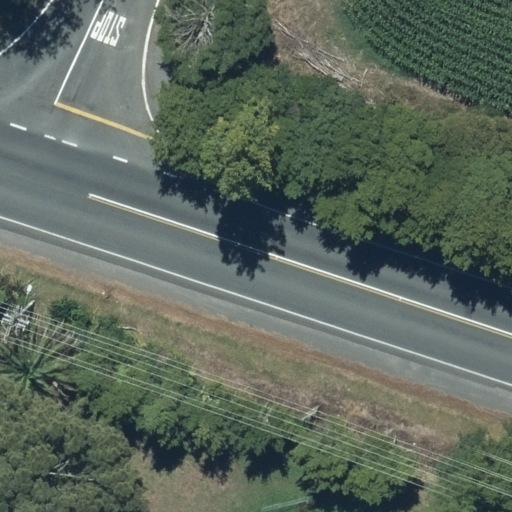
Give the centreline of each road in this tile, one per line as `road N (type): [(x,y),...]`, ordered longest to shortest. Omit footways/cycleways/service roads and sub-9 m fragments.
road 1 (secondary): [(29,178),(511,336)]
road 2 (unclassified): [(104,0),(29,178)]
